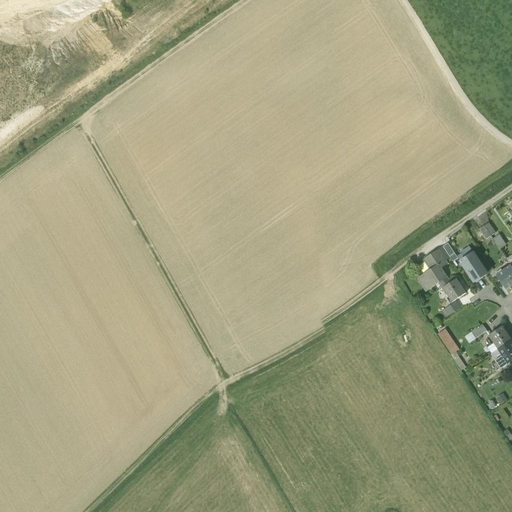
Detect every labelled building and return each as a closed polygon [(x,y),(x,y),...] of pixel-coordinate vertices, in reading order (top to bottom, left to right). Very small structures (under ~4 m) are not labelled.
[(500,236),(494,226),(489,229),(496,239),(500,236)] [(496,239),(489,229),(484,232),(491,242),(496,239)] [(505,236),(498,240),(505,250),(511,246),(505,236)] [(463,261),(453,246),(449,249),(456,260),(459,264),(463,261)] [(456,260),(449,250),(443,253),(450,263),(456,260)] [(443,253),(431,262),(437,272),(443,268),(446,271),(453,267),(450,263),(443,253)] [(479,256),(466,264),(480,285),(493,276),(479,256)] [(437,272),(427,278),(428,279),(426,280),(434,292),(436,290),(436,291),(445,285),(448,290),(455,285),(446,271),(443,268),(437,272)] [(511,270),(501,278),(510,291),(511,289),(511,270)] [(455,285),(448,290),(458,304),(471,295),(461,281),(455,285)] [(461,305),(451,311),(455,317),(465,310),(461,305)] [(511,345),(511,335),(507,329),(494,337),(504,351),(511,345)] [(451,330),(444,335),(457,353),(464,348),(451,330)] [(511,345),(504,351),(496,356),(506,371),(511,366),(511,345)]
